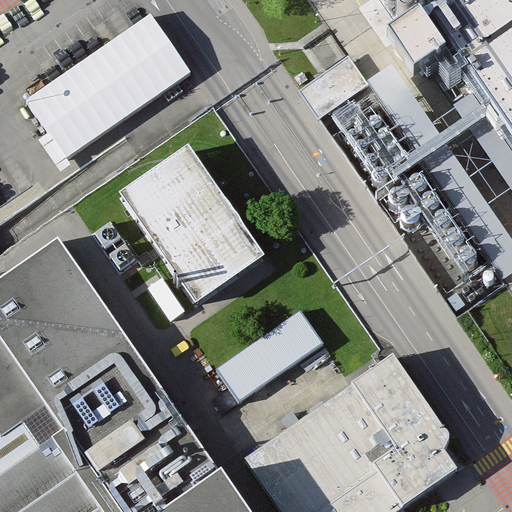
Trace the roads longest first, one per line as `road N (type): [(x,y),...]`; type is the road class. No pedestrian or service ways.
road 1 (unknown): [(217,461),(52,217)]
road 2 (unknown): [(397,324),(217,461)]
